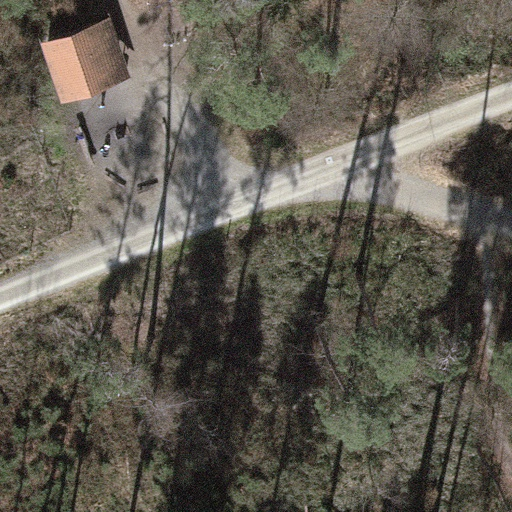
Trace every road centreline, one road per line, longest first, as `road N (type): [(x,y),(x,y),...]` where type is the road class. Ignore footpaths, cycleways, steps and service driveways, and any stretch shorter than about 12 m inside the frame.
road 1 (track): [(239,210),(0,308)]
road 2 (track): [(511,98),(362,160)]
road 3 (track): [(362,160),(497,218)]
road 4 (track): [(362,160),(239,210)]
